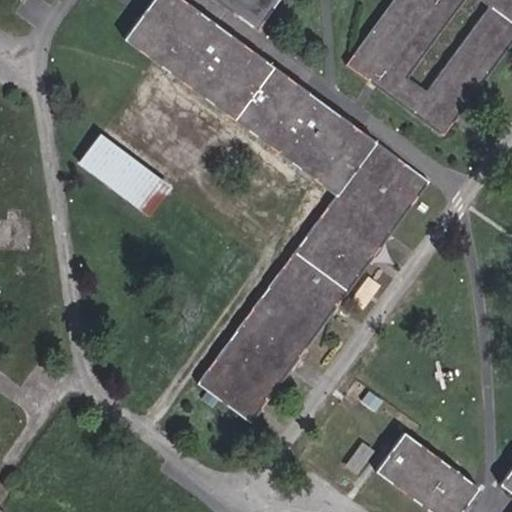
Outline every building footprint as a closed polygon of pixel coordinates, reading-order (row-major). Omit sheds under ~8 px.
[(428,181),(340,116),(331,109),(184,0),(150,0),(123,38),(335,194),(197,381),(250,422),(428,181)] [(216,0),(224,6),(257,29),(277,0),(216,0)] [(511,0),(392,0),(389,5),(345,64),(366,80),(441,135),(511,38),(511,0)] [(99,132),(78,159),(150,214),(170,186),(99,132)] [(433,511),(457,511),(477,486),(403,431),(375,469),(433,511)] [(511,491),(511,464),(499,482),(511,491)]
